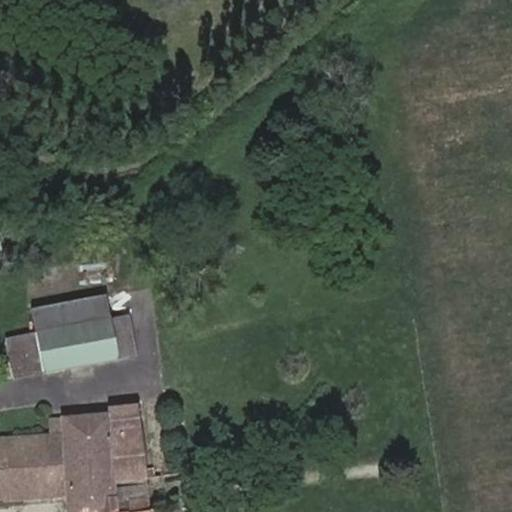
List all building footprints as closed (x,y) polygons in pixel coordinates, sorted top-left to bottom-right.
[(480,161),(472,109),(456,112),(464,163),(480,161)] [(109,320),(105,298),(33,312),(37,334),(109,320)] [(126,318),(109,321),(116,358),(133,355),(126,318)] [(37,334),(36,334),(36,335),(43,371),(44,374),(117,360),(116,358),(109,321),(109,320),(37,334)] [(43,371),(36,335),(8,340),(15,377),(43,371)] [(111,412),(110,406),(108,392),(84,395),(86,415),(111,412)] [(135,404),(110,406),(111,412),(86,415),(67,417),(70,431),(7,436),(0,436),(0,502),(68,495),(69,511),(153,511),(154,511),(149,511),(147,511),(146,496),(128,498),(127,511),(116,511),(114,490),(146,485),(135,404)]
